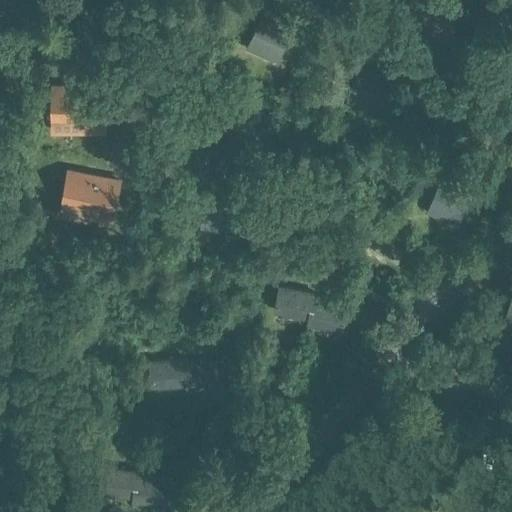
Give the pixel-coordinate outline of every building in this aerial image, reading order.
[(431,0),(453,16),(465,0),(431,0)] [(245,48),(277,62),(292,31),(260,17),(245,48)] [(346,100),(380,111),(391,78),(358,67),(346,100)] [(86,120),(86,131),(104,131),(105,86),(80,87),(54,87),(54,120),(86,120)] [(95,209),(93,220),(111,224),(119,180),(90,175),(69,171),(63,203),(95,209)] [(439,180),(425,212),(458,227),(472,194),(439,180)] [(200,228),(235,235),(240,201),(206,195),(200,228)] [(275,311),(310,318),(315,298),(315,293),(304,291),(280,286),(275,311)] [(511,295),(501,323),(511,326),(511,295)] [(327,300),(315,298),(310,318),(309,323),(344,330),(349,305),(327,300)] [(151,388),(186,386),(188,361),(188,356),(149,359),(151,388)] [(224,359),(188,361),(186,386),(186,391),(225,388),(224,359)] [(0,396),(0,438),(1,439),(19,410),(0,396)] [(97,494),(132,498),(139,473),(140,469),(139,468),(101,464),(97,494)] [(174,477),(139,473),(132,498),(132,502),(171,507),(174,477)]
